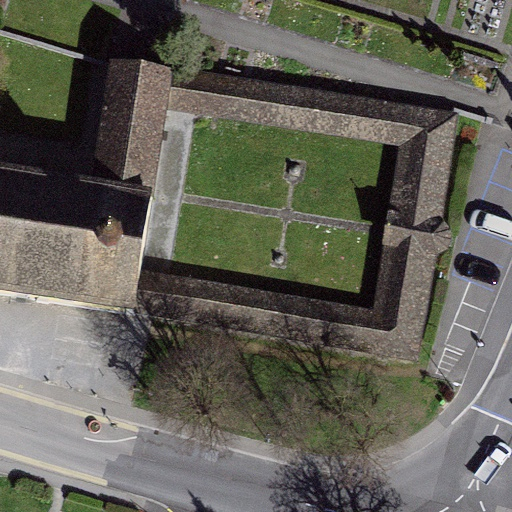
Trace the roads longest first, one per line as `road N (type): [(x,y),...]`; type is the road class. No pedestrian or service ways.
road 1 (residential): [(272,499),(0,420)]
road 2 (residential): [(467,511),(511,394)]
